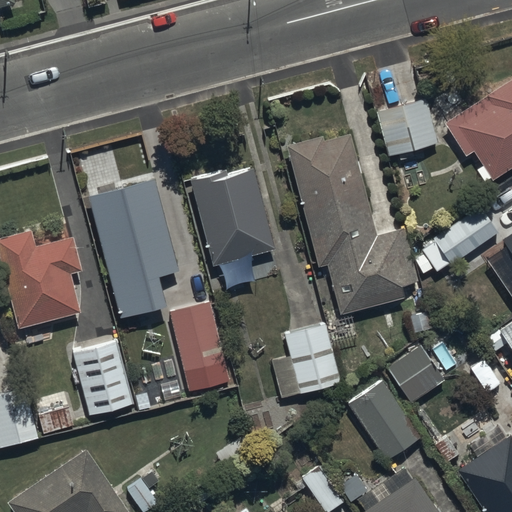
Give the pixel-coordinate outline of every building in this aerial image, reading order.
[(511,74),(442,117),(464,153),(474,146),(483,160),(475,165),(483,178),(511,159),(511,74)] [(426,93),(376,106),(388,152),(397,150),(399,157),(413,154),(411,147),(438,139),(426,93)] [(376,230),(349,129),(322,137),(321,131),(285,141),(318,263),(328,261),(341,310),(404,293),(400,281),(418,276),(403,222),(376,230)] [(224,164),(189,174),(213,261),(276,244),(254,162),(225,170),(224,164)] [(178,275),(155,188),(127,196),(126,191),(90,201),(116,300),(137,294),(135,286),(178,275)] [(498,228),(479,201),(420,243),(433,260),(445,252),(452,261),(498,228)] [(0,231),(0,254),(17,324),(81,308),(71,269),(81,267),(72,232),(35,241),(31,224),(0,231)] [(511,296),(511,239),(485,257),(511,296)] [(210,296),(168,307),(184,368),(225,358),(210,296)] [(511,315),(498,324),(511,344),(511,315)] [(341,379),(330,336),(326,319),(284,330),(289,351),(269,357),(279,395),(341,379)] [(133,399),(115,334),(71,346),(89,411),(133,399)] [(421,341),(386,363),(410,399),(445,377),(421,341)] [(382,375),(346,398),(385,457),(421,433),(382,375)] [(0,390),(0,442),(38,434),(26,384),(0,390)] [(69,401),(36,409),(42,431),(74,423),(69,401)] [(511,511),(511,429),(511,428),(456,464),(486,511),(511,511)] [(123,511),(130,507),(85,443),(7,497),(17,511),(81,511),(84,510),(85,511),(123,511)] [(320,461),(300,473),(323,511),(343,499),(320,461)] [(441,511),(414,472),(410,474),(402,462),(356,494),(365,507),(361,509),(363,511),(441,511)]
